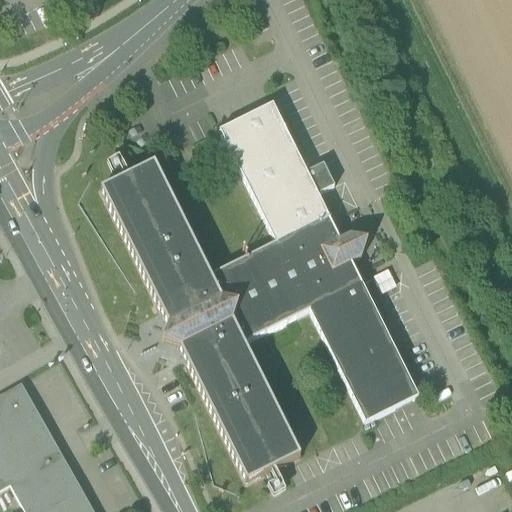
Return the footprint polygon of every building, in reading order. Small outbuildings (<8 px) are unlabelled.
[(275,248),(210,281),(243,348),(262,339),(309,316),(365,428),(375,423),(384,419),(393,414),(417,402),(351,267),(361,262),(367,245),(349,239),(339,244),(317,199),(306,178),(272,109),(219,136),(275,248)] [(107,209),(161,318),(180,324),(191,346),(184,365),(239,474),(246,488),(260,481),(273,474),(299,461),(243,348),(210,281),(154,168),(127,181),(114,188),(100,195),(107,209)] [(323,169),(306,178),(317,199),(334,191),(323,169)] [(178,352),(184,365),(191,346),(180,324),(161,318),(167,330),(162,347),(178,352)] [(0,494),(9,490),(22,511),(91,511),(21,389),(0,401),(0,494)]
